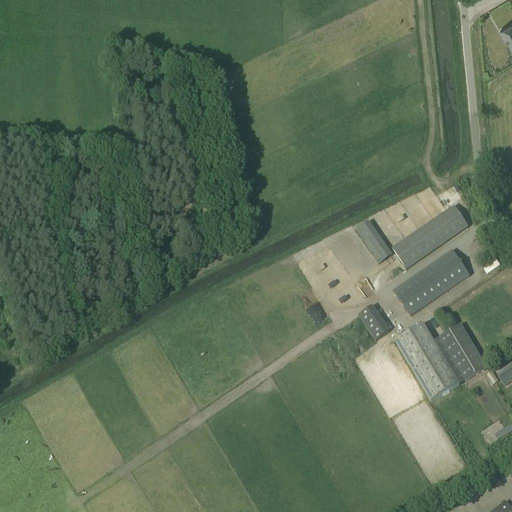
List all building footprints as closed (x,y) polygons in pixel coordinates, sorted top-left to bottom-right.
[(511,24),(500,32),(505,40),(506,39),(509,43),(511,49),(511,24)] [(454,209),(392,251),(406,271),(468,228),(454,209)] [(373,222),(358,230),(378,266),(393,258),(373,222)] [(410,318),(469,278),(452,253),(393,293),(410,318)] [(498,261),(485,269),(489,275),(501,266),(498,261)] [(375,306),(360,316),(377,342),(392,332),(375,306)] [(459,386),(423,326),(396,342),(432,403),(459,386)] [(461,327),(439,340),(465,383),(487,370),(461,327)] [(504,431),(495,436),(498,441),(507,436),(504,431)]
